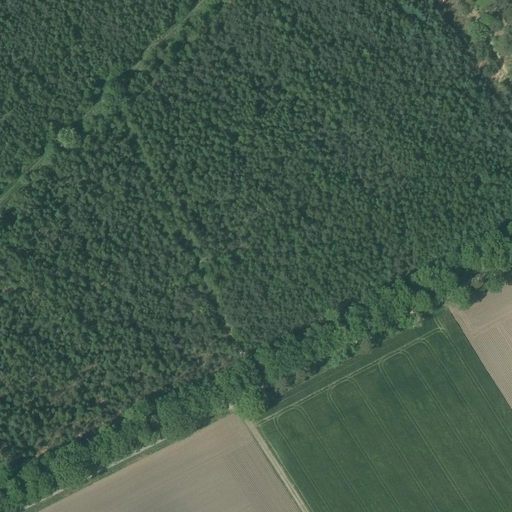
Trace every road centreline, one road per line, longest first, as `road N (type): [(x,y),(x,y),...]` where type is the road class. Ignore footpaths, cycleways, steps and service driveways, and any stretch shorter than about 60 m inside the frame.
road 1 (unclassified): [(21,511),(511,267)]
road 2 (track): [(201,0),(122,75),(102,82),(93,104),(0,197)]
road 3 (track): [(304,511),(236,404)]
